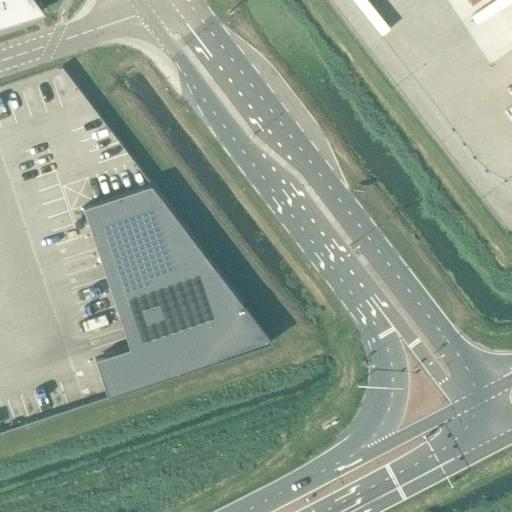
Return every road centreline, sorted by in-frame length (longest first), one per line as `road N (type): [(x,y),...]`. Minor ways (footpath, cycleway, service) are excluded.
road 1 (tertiary): [(482,396),(188,0)]
road 2 (tertiary): [(140,3),(370,297)]
road 3 (primary): [(370,297),(392,386),(364,457)]
road 4 (unclassified): [(140,3),(0,62)]
road 5 (primary): [(368,511),(499,444)]
road 6 (tertiary): [(370,297),(461,406)]
road 7 (primary): [(364,457),(248,511)]
